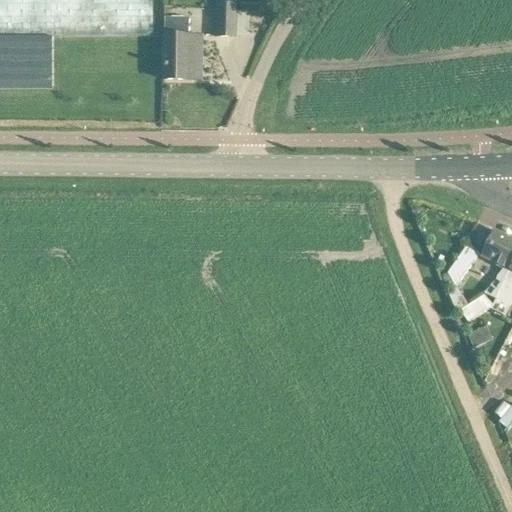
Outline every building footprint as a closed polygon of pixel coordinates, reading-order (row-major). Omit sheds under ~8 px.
[(152,39),(152,19),(151,0),(0,0),(0,38),(51,39),(152,39)] [(215,0),(214,38),(234,39),(235,0),(215,0)] [(252,6),(251,29),(260,30),(261,6),(252,6)] [(185,75),(200,75),(200,38),(188,38),(189,19),(164,19),(163,81),(185,82),(185,75)] [(51,39),(0,38),(0,90),(51,91),(51,39)] [(496,300),(511,266),(511,240),(494,232),(493,233),(497,235),(486,259),(498,265),(497,267),(505,270),(500,280),(498,279),(485,295),(494,299),(496,300)] [(467,247),(448,275),(456,288),(479,255),(467,247)] [(494,299),(496,300),(494,306),(484,297),(461,312),(469,324),(493,308),(492,311),(505,317),(511,302),(511,266),(496,300),(494,299)]
